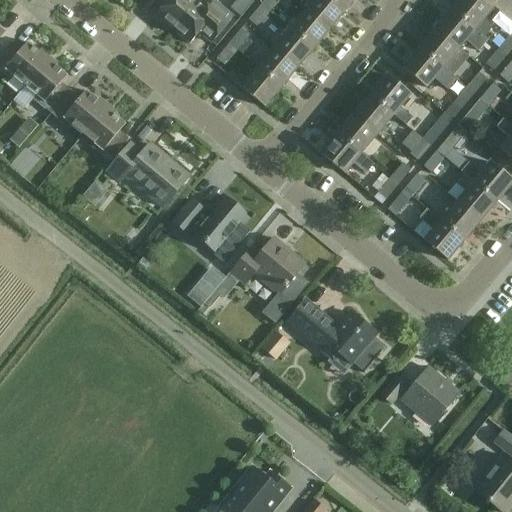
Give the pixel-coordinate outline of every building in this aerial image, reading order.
[(155,16),(172,30),(196,1),(194,0),(168,0),(155,16)] [(205,9),(196,1),(172,30),(189,44),(202,29),(211,36),(230,15),(212,0),(205,9)] [(266,0),(262,6),(269,12),(279,0),(266,0)] [(314,0),(315,0),(306,10),(330,30),(346,11),(333,0),(314,0)] [(333,0),(346,11),(355,0),(333,0)] [(480,0),(461,0),(452,10),(484,37),(492,27),(484,20),(493,10),(480,0)] [(269,12),(262,6),(249,21),(256,27),(269,12)] [(290,30),(314,49),(330,30),(306,10),(290,30)] [(452,10),(436,30),(460,49),(467,41),(479,52),(488,40),(484,37),(452,10)] [(229,44),(237,50),(249,36),(242,29),(229,44)] [(274,49),(298,68),(314,49),(290,30),(274,49)] [(460,49),(436,30),(420,49),(443,69),(460,49)] [(511,35),(499,50),(507,57),(511,50),(511,35)] [(237,50),(229,44),(216,60),(224,66),(237,50)] [(13,79),(24,89),(46,62),(27,45),(19,54),(10,46),(4,53),(0,58),(0,73),(10,83),(13,79)] [(258,68),(281,88),(298,68),(274,49),(258,68)] [(420,49),(403,69),(427,89),(434,79),(448,91),(457,80),(443,69),(420,49)] [(507,57),(499,50),(486,65),(494,72),(507,57)] [(34,102),(51,116),(69,95),(59,87),(67,79),(46,62),(24,89),(36,99),(34,102)] [(508,83),(511,78),(511,62),(500,77),(508,83)] [(281,88),(258,68),(241,88),(265,108),(281,88)] [(466,89),(474,95),(487,80),(479,74),(466,89)] [(386,76),(370,96),(393,116),(407,127),(413,119),(400,108),(410,96),(386,76)] [(480,100),(488,107),(500,92),(493,85),(480,100)] [(474,95),(466,89),(453,104),(461,110),(474,95)] [(71,128),(82,137),(105,110),(86,95),(79,103),(69,95),(51,116),(69,131),(71,128)] [(354,115),(377,135),(393,116),(370,96),(354,115)] [(488,107),(480,100),(467,115),(475,122),(488,107)] [(105,110),(82,137),(94,147),(92,150),(109,165),(127,144),(118,136),(125,127),(105,110)] [(377,135),(354,115),(338,135),(361,154),(377,135)] [(496,127),(510,139),(500,150),(511,160),(511,126),(503,119),(496,127)] [(422,140),(430,147),(443,132),(435,125),(422,140)] [(17,131),(8,143),(17,150),(27,139),(17,131)] [(415,134),(404,146),(412,153),(422,140),(415,134)] [(361,154),(338,135),(321,154),(344,174),(361,154)] [(436,152),(444,158),(457,143),(449,137),(436,152)] [(430,147),(422,140),(412,153),(410,155),(417,162),(430,147)] [(162,210),(188,179),(150,147),(143,156),(130,146),(107,174),(120,185),(125,179),(162,210)] [(444,158),(436,152),(423,167),(431,173),(444,158)] [(469,164),(462,173),(464,175),(473,182),(496,202),(511,183),(511,181),(490,163),(480,174),(469,164)] [(390,179),(397,185),(410,170),(403,164),(390,179)] [(403,190),(411,197),(424,182),(416,175),(403,190)] [(464,175),(456,184),(465,192),(457,202),(480,221),(496,202),(473,182),(464,175)] [(397,185),(390,179),(377,194),(385,200),(397,185)] [(95,183),(83,197),(94,207),(107,192),(95,183)] [(411,197),(403,190),(391,205),(398,212),(411,197)] [(190,202),(172,224),(188,237),(190,234),(218,257),(230,243),(236,248),(250,232),(243,226),(248,220),(222,198),(207,217),(190,202)] [(440,221),(464,241),(480,221),(457,202),(440,221)] [(419,219),(432,230),(424,241),(447,260),(464,241),(440,221),(426,209),(419,219)] [(166,227),(156,239),(163,246),(173,233),(166,227)] [(249,250),(230,274),(244,286),(256,272),(280,292),(262,313),(275,324),(308,284),(297,275),(301,270),(289,260),(292,256),(274,241),(259,258),(249,250)] [(206,284),(195,287),(199,301),(210,298),(206,284)] [(210,298),(203,307),(209,311),(222,295),(216,291),(210,298)] [(306,303),(289,324),(333,361),(340,353),(367,375),(387,350),(374,340),(377,337),(351,315),(338,330),(306,303)] [(275,333),(260,352),(274,363),(289,344),(275,333)] [(434,429),(461,396),(428,370),(402,403),(434,429)] [(392,407),(409,385),(400,377),(382,399),(392,407)] [(511,458),(511,440),(504,435),(496,446),(511,458)] [(499,511),(506,511),(511,504),(511,464),(503,458),(475,492),(499,511)] [(231,493),(218,509),(222,511),(273,511),(291,490),(269,472),(264,479),(251,468),(231,493)] [(440,485),(435,491),(448,501),(453,495),(440,485)] [(324,511),(313,503),(305,511),(324,511)]
